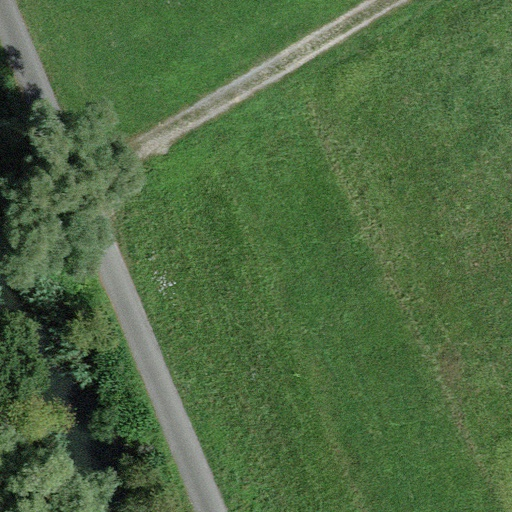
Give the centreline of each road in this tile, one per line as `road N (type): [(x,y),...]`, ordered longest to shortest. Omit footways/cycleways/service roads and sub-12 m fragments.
road 1 (track): [(0,16),(209,511)]
road 2 (track): [(70,192),(389,0)]
